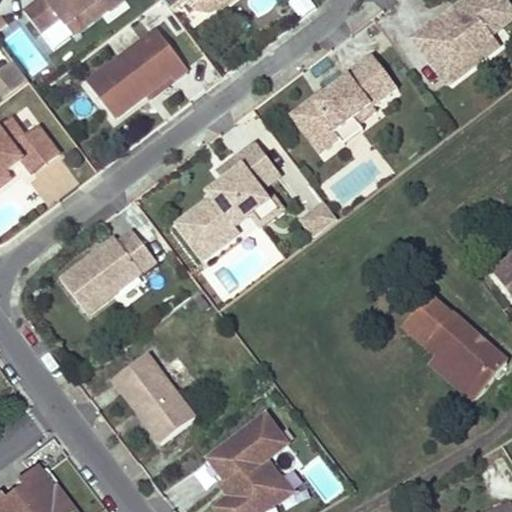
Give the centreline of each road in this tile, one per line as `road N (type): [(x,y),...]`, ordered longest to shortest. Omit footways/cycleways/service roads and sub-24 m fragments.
road 1 (residential): [(0,267),(350,0)]
road 2 (residential): [(0,320),(143,511)]
